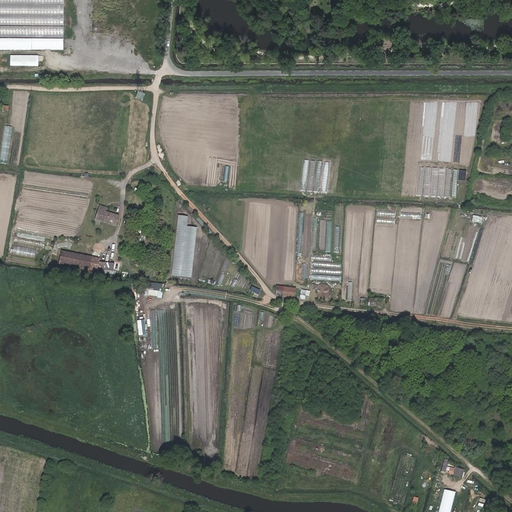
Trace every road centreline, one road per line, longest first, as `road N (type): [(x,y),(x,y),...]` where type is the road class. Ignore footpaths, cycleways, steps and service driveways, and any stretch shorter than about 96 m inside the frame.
road 1 (track): [(155,90),(160,163),(274,300),(511,499)]
road 2 (unclassified): [(511,73),(178,72),(165,58),(171,0)]
road 3 (track): [(511,328),(274,300)]
road 4 (track): [(0,88),(155,90)]
